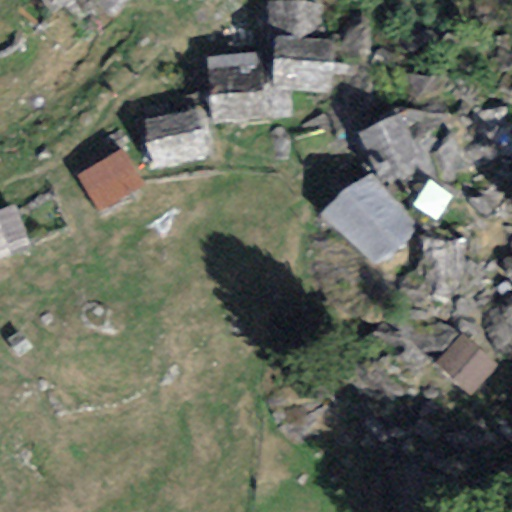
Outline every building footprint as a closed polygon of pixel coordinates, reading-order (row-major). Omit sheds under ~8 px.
[(38,0),(51,19),(78,0),(38,0)] [(317,3),(269,1),(267,28),(315,31),(317,3)] [(274,37),(270,88),(329,92),(333,41),(274,37)] [(257,53),(206,58),(212,124),(263,120),(257,53)] [(198,111),(143,120),(151,173),(206,164),(198,111)] [(422,162),(399,114),(357,134),(379,182),(422,162)] [(76,175),(98,213),(141,188),(120,150),(76,175)] [(419,223),(369,175),(365,171),(322,215),(377,268),(419,223)] [(0,255),(26,244),(11,209),(0,213),(0,255)] [(464,340),(441,363),(469,391),(492,368),(464,340)]
